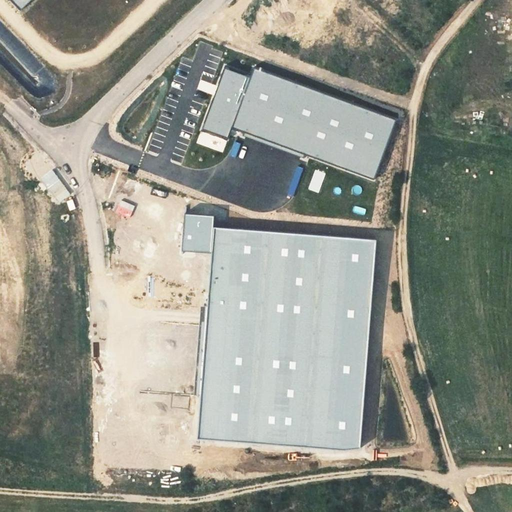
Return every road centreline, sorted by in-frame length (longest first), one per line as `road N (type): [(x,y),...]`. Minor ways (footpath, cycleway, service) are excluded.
road 1 (track): [(0,488),(188,501),(377,470),(454,479)]
road 2 (track): [(475,511),(454,479),(405,315),(403,210),(413,106)]
road 3 (track): [(198,13),(232,40),(413,106)]
road 4 (unclassified): [(64,143),(212,0)]
road 5 (unclassified): [(413,106),(433,52),(474,0)]
